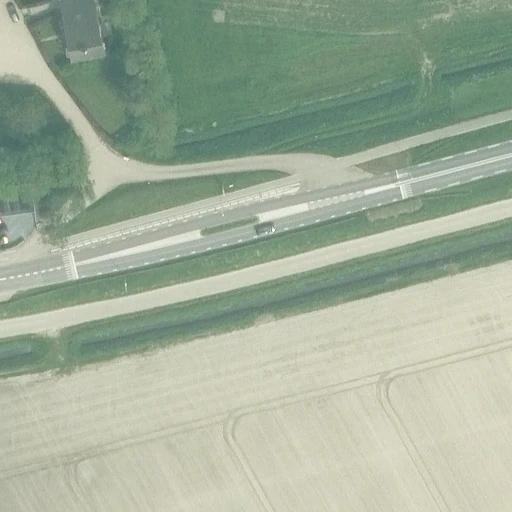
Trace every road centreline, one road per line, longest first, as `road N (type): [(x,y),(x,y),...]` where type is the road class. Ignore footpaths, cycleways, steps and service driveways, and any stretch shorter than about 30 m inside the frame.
road 1 (unclassified): [(0,336),(511,210)]
road 2 (primary): [(286,213),(511,155)]
road 3 (primary): [(0,280),(159,245)]
road 4 (primary): [(159,245),(260,233),(286,213)]
road 5 (primary): [(286,213),(254,210),(201,223),(159,245)]
